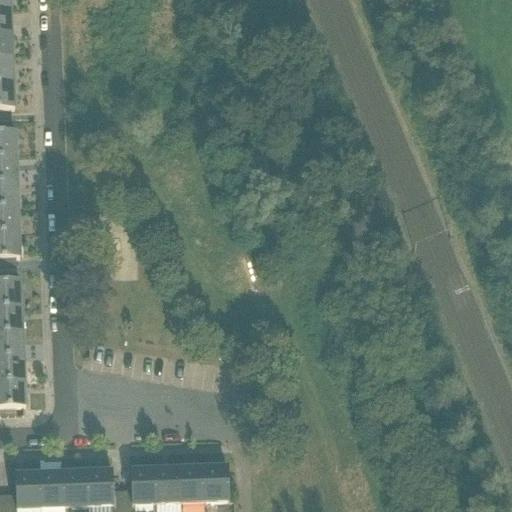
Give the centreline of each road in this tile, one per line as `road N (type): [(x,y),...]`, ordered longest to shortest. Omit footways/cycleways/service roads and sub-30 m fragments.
road 1 (residential): [(49,0),(66,371)]
road 2 (residential): [(48,436),(243,437)]
